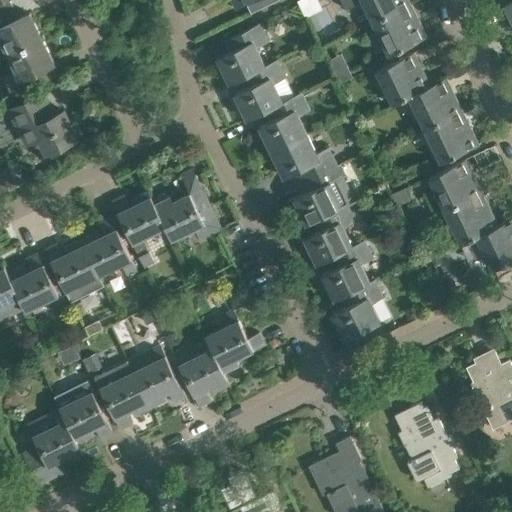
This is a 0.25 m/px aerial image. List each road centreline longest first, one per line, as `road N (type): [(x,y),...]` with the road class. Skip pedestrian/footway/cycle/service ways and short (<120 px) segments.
road 1 (residential): [(325,384),(197,119)]
road 2 (residential): [(64,511),(325,384)]
road 3 (residential): [(325,384),(511,292)]
road 4 (residential): [(141,147),(70,0)]
road 5 (residential): [(0,217),(141,147)]
road 6 (residential): [(511,114),(463,0)]
road 7 (residential): [(197,119),(171,0)]
